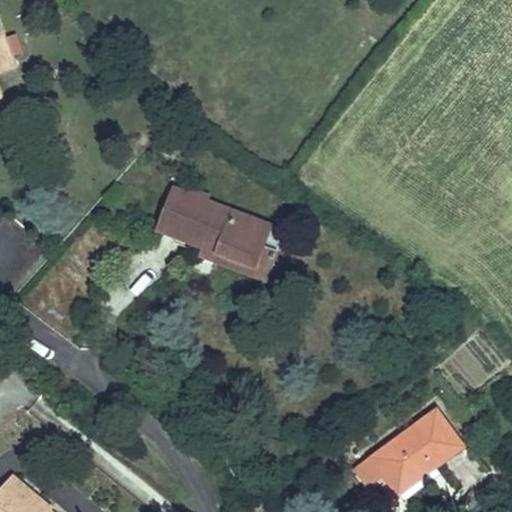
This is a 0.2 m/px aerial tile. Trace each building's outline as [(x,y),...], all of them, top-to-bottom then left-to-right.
[(0,66),(16,61),(0,19),(0,66)] [(16,61),(0,66),(0,74),(18,67),(16,61)] [(178,154),(192,133),(178,124),(165,146),(178,154)] [(160,232),(205,249),(240,262),(244,252),(260,258),(265,247),(272,227),(207,202),(209,198),(191,191),(190,196),(175,190),(160,232)] [(272,227),(265,247),(278,252),(286,232),(272,227)] [(240,262),(205,249),(202,258),(267,282),(278,252),(265,247),(260,258),(244,252),(240,262)] [(437,412),(358,471),(369,486),(384,474),(405,503),(430,484),(425,477),(434,470),(464,448),(437,412)] [(439,478),(434,470),(425,477),(430,484),(439,478)] [(47,511),(50,508),(14,478),(0,495),(0,511),(47,511)]
